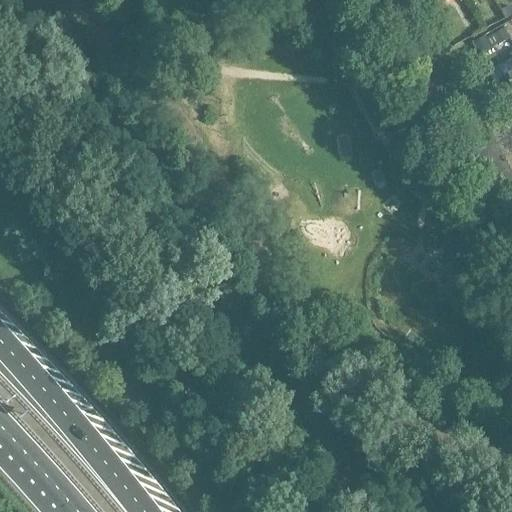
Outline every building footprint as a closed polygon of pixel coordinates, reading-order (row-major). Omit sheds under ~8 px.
[(342,0),(336,4),(342,15),(355,8),(365,2),(363,0),(342,0)] [(355,8),(361,19),(385,6),(382,0),(381,0),(369,0),(365,2),(355,8)] [(385,6),(361,19),(368,31),(384,22),(391,18),(388,12),(385,6)] [(500,12),(504,19),(511,14),(511,8),(510,6),(500,12)] [(503,30),(494,35),(499,45),(509,39),(503,30)] [(485,37),(472,43),(479,56),(491,49),(486,39),(485,37)] [(471,153),(477,165),(501,153),(497,146),(494,140),(471,153)] [(477,165),(483,177),(507,164),(504,159),(501,153),(477,165)] [(483,177),(490,188),(511,176),(511,173),(510,170),(507,164),(483,177)] [(511,176),(490,188),(496,200),(510,192),(511,191),(511,176)]
